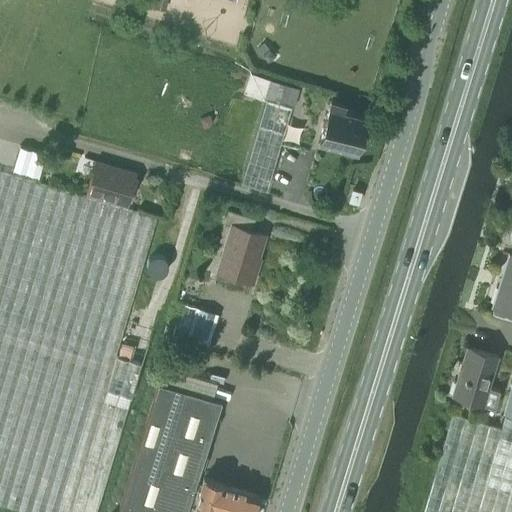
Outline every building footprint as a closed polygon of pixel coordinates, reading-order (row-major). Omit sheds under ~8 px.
[(265,98),(240,183),(267,190),(267,191),(292,106),(293,106),(298,87),(250,73),(244,92),(265,98)] [(330,98),(323,121),(347,128),(347,126),(361,130),(366,114),(342,107),(343,102),(330,98)] [(360,132),(361,130),(347,126),(347,128),(323,121),(318,138),(355,149),(356,146),(360,146),(363,136),(360,132)] [(37,176),(44,153),(19,145),(12,169),(37,176)] [(125,204),(135,171),(94,159),(85,192),(125,204)] [(116,353),(138,277),(156,218),(0,171),(0,502),(32,511),(95,511),(129,394),(106,388),(116,353)] [(357,203),(360,192),(352,190),(349,201),(357,203)] [(255,264),(264,235),(251,231),(255,218),(229,210),(225,222),(232,224),(217,272),(251,282),(257,265),(255,264)] [(144,271),(162,276),(172,240),(154,235),(144,271)] [(492,304),(511,310),(511,252),(509,252),(492,304)] [(491,405),(496,390),(484,386),(495,354),(466,345),(450,392),(491,405)] [(139,359),(116,353),(106,388),(129,394),(139,359)] [(511,412),(511,378),(502,409),(511,412)] [(124,511),(185,511),(218,398),(157,381),(119,511),(124,511)] [(511,511),(511,416),(504,415),(500,426),(451,412),(421,511),(511,511)] [(215,511),(252,511),(258,494),(202,477),(191,511),(211,511),(212,511),(215,511)]
